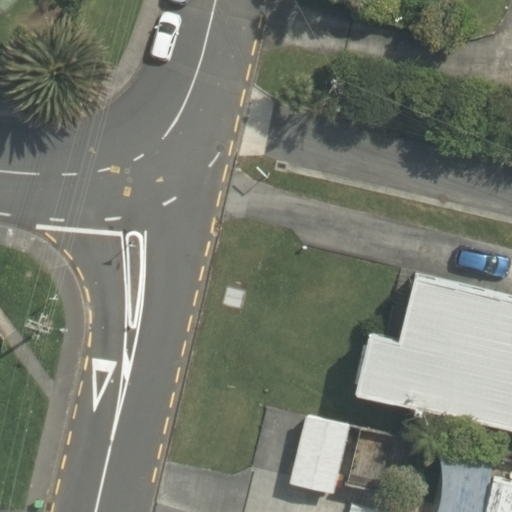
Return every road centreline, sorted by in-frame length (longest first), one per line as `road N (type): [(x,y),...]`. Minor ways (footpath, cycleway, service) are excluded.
road 1 (residential): [(125,166),(135,282),(120,406),(95,511)]
road 2 (residential): [(215,0),(183,105),(165,136),(125,166)]
road 3 (residential): [(0,172),(71,175),(125,166)]
